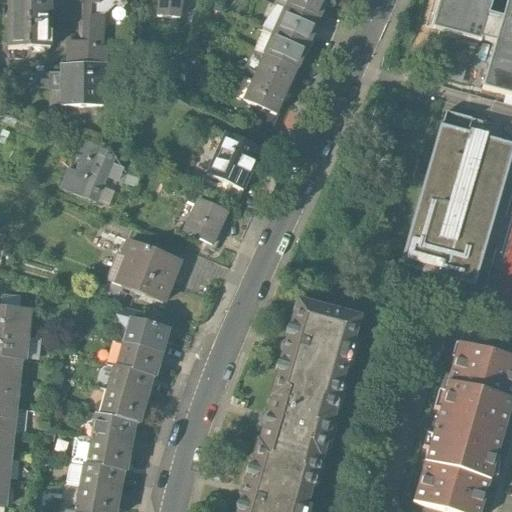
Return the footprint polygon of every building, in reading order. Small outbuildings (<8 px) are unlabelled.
[(53,50),(53,0),(1,0),(2,50),(53,50)] [(81,0),(81,42),(126,43),(127,0),(81,0)] [(197,0),(146,0),(146,17),(197,19),(197,0)] [(318,24),(328,1),(325,0),(286,0),(283,9),(318,24)] [(511,0),(508,0),(502,20),(487,16),(490,6),(469,0),(441,0),(433,28),(479,42),(480,40),(495,44),(482,89),(511,97),(511,0)] [(307,48),(318,24),(283,9),(272,32),(307,48)] [(272,32),(262,55),(297,71),(307,48),(272,32)] [(262,55),(252,78),(286,93),(297,71),(262,55)] [(114,60),(56,60),(56,113),(114,114),(114,60)] [(277,116),(286,93),(252,78),(242,101),(277,116)] [(442,126),(440,126),(399,267),(474,289),(511,155),(511,146),(467,134),(471,120),(446,113),(442,126)] [(259,154),(213,133),(196,171),(242,192),(259,154)] [(116,157),(82,143),(62,192),(97,206),(116,157)] [(123,182),(136,186),(141,171),(129,167),(123,182)] [(232,216),(184,197),(169,233),(217,252),(232,216)] [(163,304),(178,263),(130,245),(114,285),(163,304)] [(293,298),(270,380),(340,400),(364,318),(293,298)] [(0,341),(25,344),(28,319),(0,315),(0,341)] [(126,330),(118,354),(160,368),(168,343),(126,330)] [(0,367),(22,370),(25,344),(0,341),(0,367)] [(511,360),(455,345),(410,503),(442,511),(481,511),(493,472),(511,404),(511,360)] [(118,354),(110,379),(152,392),(160,368),(118,354)] [(0,392),(19,395),(22,370),(0,367),(0,392)] [(110,379),(103,402),(145,415),(152,392),(110,379)] [(270,380),(250,453),(320,473),(340,400),(270,380)] [(0,418),(16,421),(19,395),(0,392),(0,418)] [(103,402),(96,425),(138,438),(145,415),(103,402)] [(0,444),(13,446),(16,421),(0,418),(0,444)] [(90,430),(85,456),(130,464),(135,439),(90,430)] [(0,470),(10,471),(13,446),(0,444),(0,470)] [(308,511),(320,473),(250,453),(233,511),(308,511)] [(85,456),(80,481),(125,490),(130,464),(85,456)] [(0,494),(7,495),(10,471),(0,470),(0,494)] [(80,481),(75,506),(106,511),(120,511),(125,490),(80,481)]
